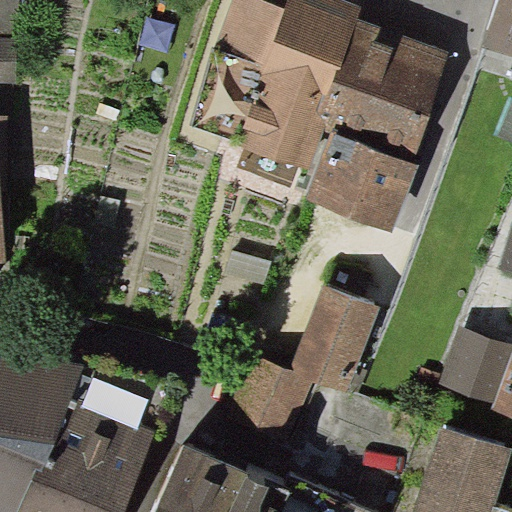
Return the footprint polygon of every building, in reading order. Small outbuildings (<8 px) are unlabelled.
[(0,0),(0,36),(18,36),(20,0),(0,0)] [(325,112),(318,110),(332,76),(341,63),(357,14),(361,3),(353,0),(285,0),(284,4),(273,0),(231,0),(213,48),(191,122),(240,139),(245,144),(315,168),(330,127),(322,123),(325,112)] [(511,0),(495,0),(480,46),(511,55),(511,0)] [(449,49),(357,14),(341,63),(332,76),(318,110),(325,112),(322,123),(330,127),(413,159),(449,49)] [(0,36),(0,80),(18,81),(18,36),(0,36)] [(511,141),(511,96),(494,134),(511,141)] [(8,116),(0,116),(0,263),(5,263),(2,190),(9,190),(8,116)] [(330,127),(315,168),(305,195),(390,228),(418,162),(413,159),(330,127)] [(511,217),(498,266),(511,271),(511,217)] [(380,308),(323,285),(289,369),(316,380),(347,393),(380,308)] [(493,401),(511,346),(511,344),(460,327),(440,384),(493,401)] [(0,511),(120,511),(155,430),(69,398),(83,363),(0,345),(0,511)] [(511,346),(493,401),(492,409),(511,416),(511,346)] [(254,354),(227,420),(289,445),(316,380),(289,369),(254,354)] [(491,511),(494,505),(511,449),(511,447),(439,425),(411,511),(491,511)] [(285,488),(183,442),(151,511),(378,511),(292,473),(285,488)]
